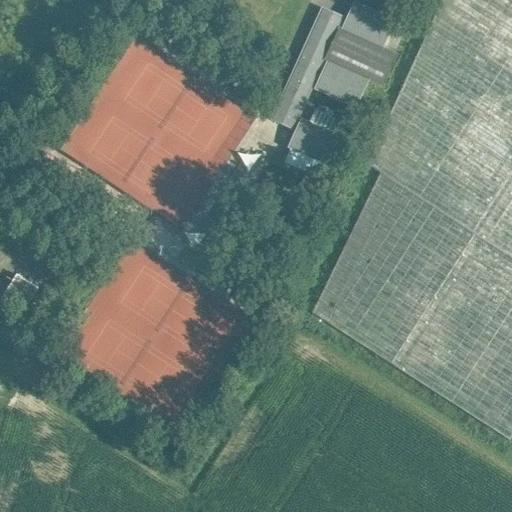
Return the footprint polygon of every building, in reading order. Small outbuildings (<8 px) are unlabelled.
[(511,0),(441,0),(366,166),(380,175),(511,260),(511,0)] [(296,132),(288,150),(328,168),(341,141),(307,125),(296,120),(310,90),(354,111),(367,82),(382,89),(396,56),(382,50),(394,23),(372,13),(354,5),(345,23),(342,21),(342,20),(321,11),(271,121),(292,131),(292,130),(296,132)] [(314,112),(307,125),(341,141),(347,127),(314,112)] [(511,260),(380,175),(312,314),(509,442),(511,437),(511,260)] [(239,262),(247,246),(220,234),(213,250),(239,262)] [(250,272),(245,279),(257,287),(261,280),(250,272)] [(5,293),(0,300),(0,303),(9,309),(13,303),(24,310),(37,290),(15,277),(14,278),(20,281),(11,296),(5,293)]
